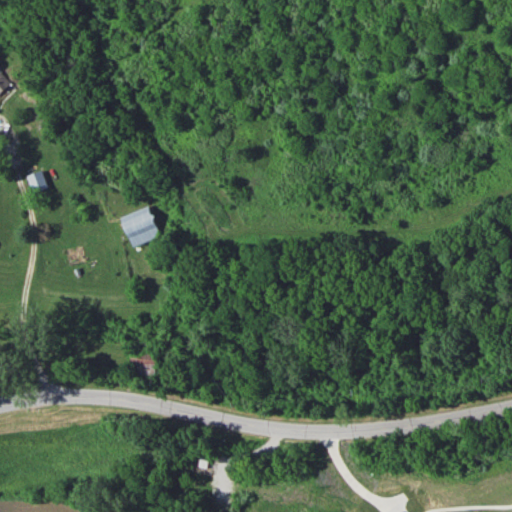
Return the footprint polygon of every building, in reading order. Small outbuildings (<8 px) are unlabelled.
[(0,70),(11,82),(0,92),(0,70)] [(40,169),(47,187),(33,193),(25,175),(40,169)] [(147,205),(160,234),(133,246),(120,216),(147,205)] [(128,372),(161,376),(165,346),(132,342),(128,372)] [(208,459),(206,467),(198,465),(200,457),(208,459)]
